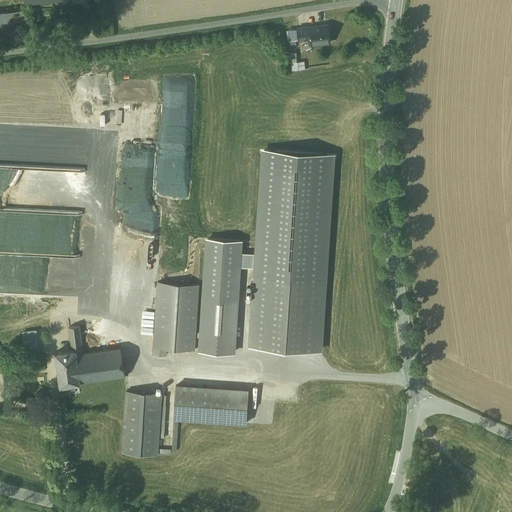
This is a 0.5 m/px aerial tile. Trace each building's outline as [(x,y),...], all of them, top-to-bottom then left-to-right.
[(70,0),(54,0),(26,3),(27,9),(27,10),(71,6),(70,0)] [(27,9),(0,12),(0,29),(29,25),(27,10),(27,9)] [(328,26),(310,28),(310,27),(304,28),(305,40),(311,39),(311,45),(330,43),(328,26)] [(304,28),(297,29),(299,41),(305,40),(304,28)] [(291,70),(306,69),(305,61),(290,62),(291,70)] [(332,155),(265,150),(258,254),(257,267),(252,345),(258,346),(319,350),(332,155)] [(244,240),(206,237),(198,350),(235,353),(241,266),(257,267),(258,254),(243,253),(244,240)] [(199,285),(158,282),(155,325),(165,326),(164,348),(167,348),(195,350),(195,338),(199,285)] [(78,315),(68,317),(72,350),(76,349),(77,355),(83,354),(78,315)] [(165,326),(155,325),(153,354),(166,355),(167,348),(164,348),(165,326)] [(83,354),(77,355),(81,382),(125,375),(120,347),(119,347),(119,348),(83,354)] [(72,350),(56,352),(60,386),(77,383),(81,383),(81,382),(77,355),(76,349),(72,350)] [(188,387),(176,386),(175,395),(174,418),(186,419),(188,387)] [(249,390),(188,387),(186,419),(246,423),(249,390)] [(161,393),(126,391),(121,452),(157,454),(161,393)]
